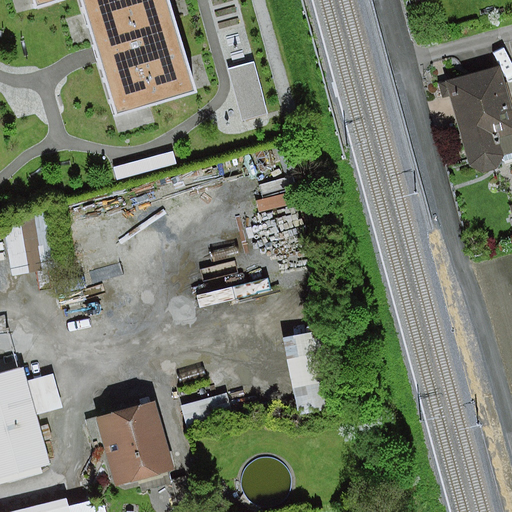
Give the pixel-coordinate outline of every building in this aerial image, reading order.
[(29,0),(32,8),(57,0),(75,0),(93,59),(111,121),(197,96),(168,0),(29,0)] [(253,63),(227,70),(242,123),(267,115),(253,63)] [(511,97),(502,63),(437,81),(442,98),(450,96),(470,166),(483,173),(495,170),(504,156),(511,153),(511,97)] [(173,152),(113,168),(116,181),(176,165),(173,152)] [(11,277),(38,272),(41,290),(57,287),(44,216),(1,224),(11,277)] [(314,334),(283,340),(296,417),(327,411),(314,334)] [(202,364),(178,371),(182,384),(206,377),(202,364)] [(24,368),(0,374),(0,482),(52,467),(24,368)] [(226,394),(181,406),(186,426),(232,414),(226,394)] [(157,401),(96,419),(116,487),(124,490),(178,474),(157,401)] [(105,511),(103,499),(67,508),(67,511),(105,511)] [(65,500),(16,511),(67,511),(67,508),(65,500)]
